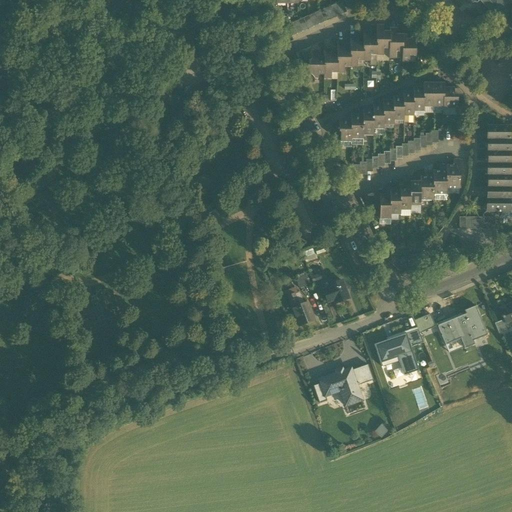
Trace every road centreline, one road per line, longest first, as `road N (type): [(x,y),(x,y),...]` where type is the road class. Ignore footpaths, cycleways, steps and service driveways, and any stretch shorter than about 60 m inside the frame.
road 1 (residential): [(248,0),(352,230),(389,290),(404,297)]
road 2 (residential): [(0,479),(6,461),(64,426),(234,368)]
road 3 (residential): [(404,297),(397,314),(234,368)]
